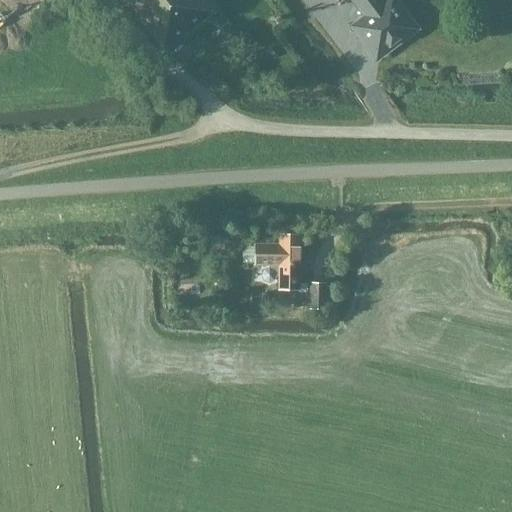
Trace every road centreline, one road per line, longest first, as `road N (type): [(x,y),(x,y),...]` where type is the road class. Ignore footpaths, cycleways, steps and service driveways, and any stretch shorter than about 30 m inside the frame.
road 1 (track): [(0,181),(221,126),(511,141)]
road 2 (unclassified): [(511,163),(0,195)]
road 3 (track): [(511,202),(359,213)]
